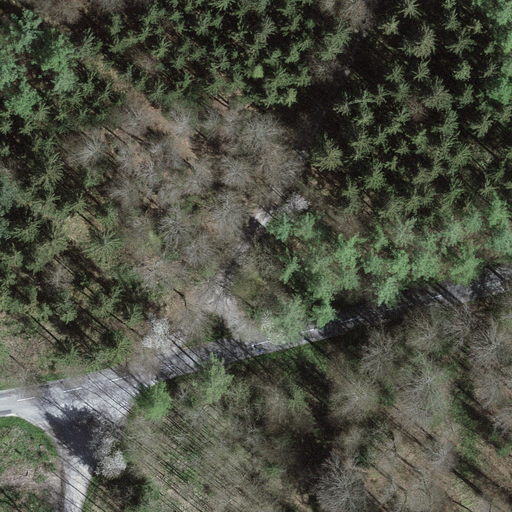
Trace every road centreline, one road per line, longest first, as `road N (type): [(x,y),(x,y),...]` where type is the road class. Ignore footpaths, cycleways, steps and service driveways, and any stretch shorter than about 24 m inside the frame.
road 1 (tertiary): [(511,277),(165,369),(0,399)]
road 2 (track): [(351,0),(165,369)]
road 3 (track): [(74,511),(91,444),(165,369)]
